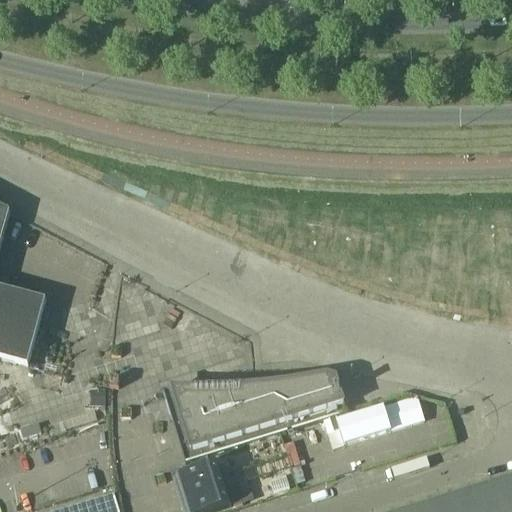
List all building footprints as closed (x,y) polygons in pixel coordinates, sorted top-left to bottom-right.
[(0,291),(0,249),(9,216),(0,210),(0,362),(27,370),(45,304),(0,291)] [(294,384),(254,389),(239,391),(199,392),(173,392),(161,391),(169,416),(185,465),(345,415),(343,407),(335,381),(326,379),(294,384)] [(332,450),(425,423),(418,398),(325,424),(332,450)] [(216,466),(175,479),(185,511),(217,511),(229,508),(216,466)] [(511,511),(511,479),(405,511),(511,511)] [(118,511),(114,497),(63,511),(118,511)]
